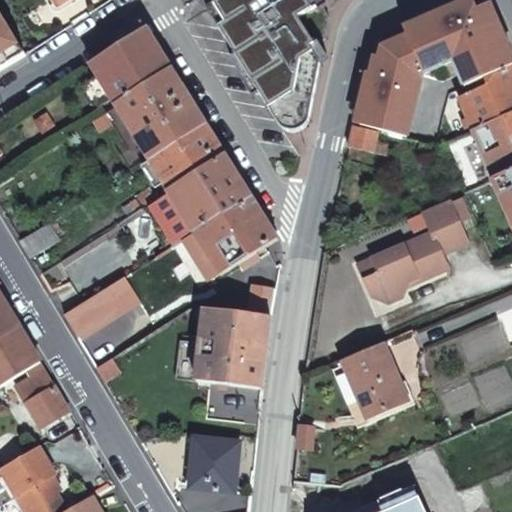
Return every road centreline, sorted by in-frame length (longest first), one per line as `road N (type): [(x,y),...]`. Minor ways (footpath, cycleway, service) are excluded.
road 1 (residential): [(162,511),(0,242)]
road 2 (secondary): [(313,213),(274,511)]
road 3 (residential): [(155,0),(276,197),(313,213)]
road 4 (secondary): [(391,0),(366,18),(313,213)]
road 5 (residential): [(0,100),(149,0)]
